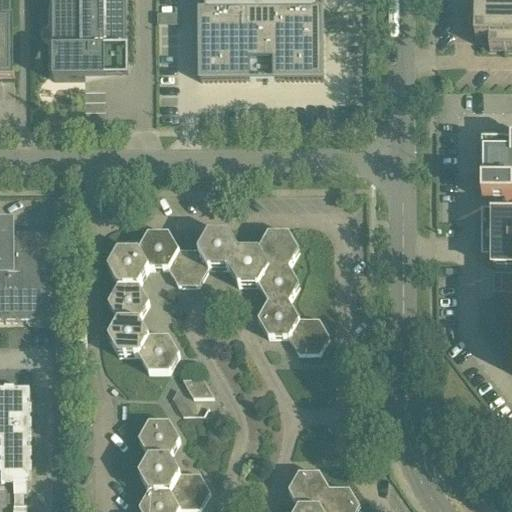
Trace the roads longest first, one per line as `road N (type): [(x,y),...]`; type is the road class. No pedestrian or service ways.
road 1 (unclassified): [(0,167),(403,163)]
road 2 (unclassified): [(405,377),(403,163)]
road 3 (unclassified): [(403,163),(402,0)]
road 4 (unclassified): [(479,511),(422,426),(405,377)]
road 5 (unclassified): [(405,377),(401,448),(441,511)]
